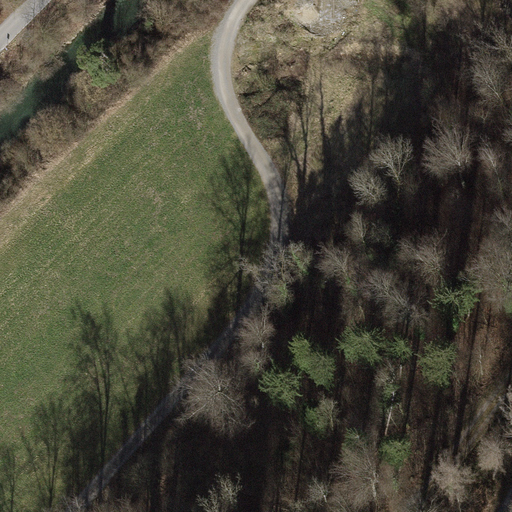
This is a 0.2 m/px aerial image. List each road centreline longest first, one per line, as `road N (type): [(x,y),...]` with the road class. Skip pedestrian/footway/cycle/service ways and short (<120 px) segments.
road 1 (track): [(74,511),(247,313),(277,260),(277,188),(220,68),(222,30),(242,0)]
road 2 (track): [(417,511),(511,386)]
